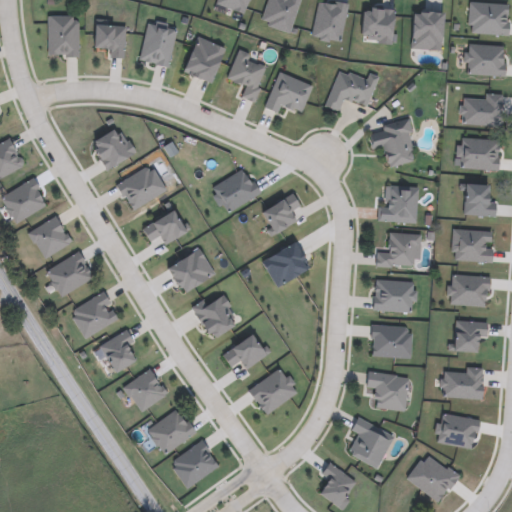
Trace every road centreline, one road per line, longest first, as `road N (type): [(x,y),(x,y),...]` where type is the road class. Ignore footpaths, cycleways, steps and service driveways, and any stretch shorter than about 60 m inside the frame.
road 1 (residential): [(33,102),(109,93),(162,102),(312,168),(330,187),(346,236),(336,382),(324,414),(267,478)]
road 2 (residential): [(10,0),(17,64),(48,139),(267,478)]
road 3 (tertiary): [(159,511),(0,272)]
road 4 (residential): [(511,436),(502,475),(476,511),(284,503)]
road 5 (residential): [(230,511),(267,478),(244,480),(197,511)]
